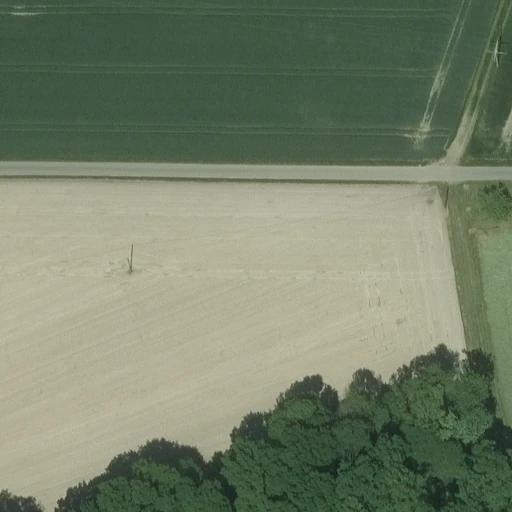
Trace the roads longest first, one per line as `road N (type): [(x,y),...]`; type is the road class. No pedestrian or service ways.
road 1 (unclassified): [(0,171),(511,177)]
road 2 (track): [(454,177),(467,297),(496,439),(511,478)]
